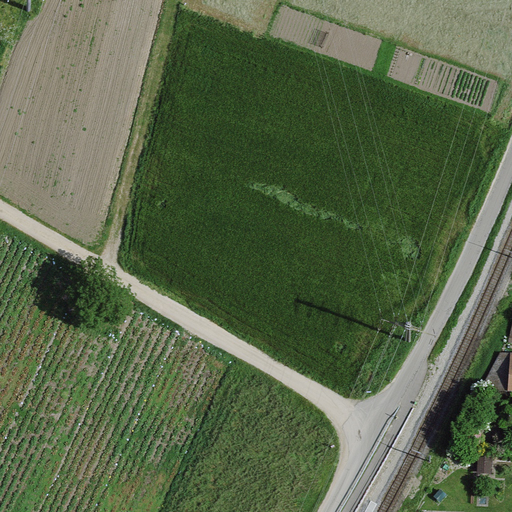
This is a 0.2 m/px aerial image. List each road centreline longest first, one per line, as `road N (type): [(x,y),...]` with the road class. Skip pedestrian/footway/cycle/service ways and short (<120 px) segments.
road 1 (track): [(371,429),(0,210)]
road 2 (unclassified): [(325,511),(421,350),(511,156)]
